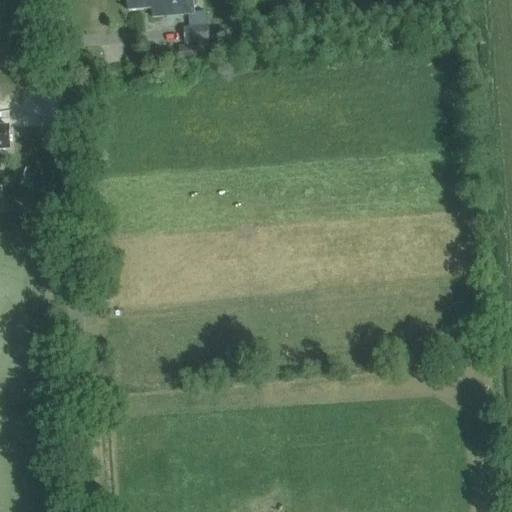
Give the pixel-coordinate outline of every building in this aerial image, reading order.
[(127,0),(129,11),(152,9),(152,17),(188,14),(193,14),(191,0),(127,0)] [(184,28),(184,45),(209,44),(208,27),(207,27),(206,13),(193,14),(188,14),(189,27),(184,28)] [(195,47),(178,48),(179,64),(196,63),(195,47)] [(151,51),(152,63),(164,62),(163,50),(151,51)] [(0,148),(8,148),(7,127),(0,127),(0,148)]
